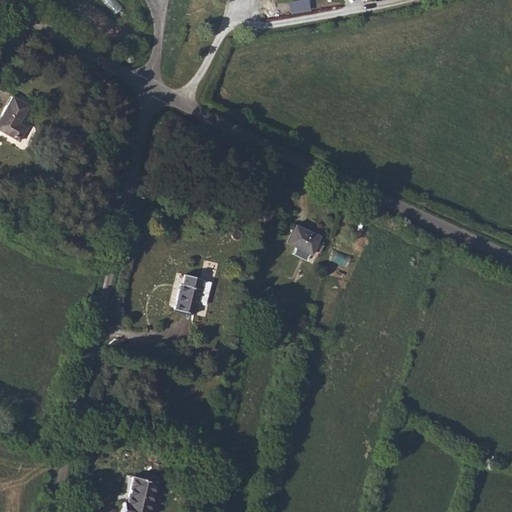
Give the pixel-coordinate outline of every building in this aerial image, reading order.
[(103,0),(115,13),(122,6),(116,0),(103,0)] [(306,0),(290,0),(288,0),(290,13),(309,10),(306,0)] [(0,115),(0,131),(17,141),(25,128),(17,123),(27,105),(11,96),(0,115)] [(295,247),(309,254),(310,255),(319,237),(295,224),(286,243),(295,247)] [(295,247),(292,253),(306,261),(309,254),(295,247)] [(334,249),(330,259),(346,265),(350,256),(334,249)] [(184,275),(182,284),(180,284),(173,309),(193,314),(197,298),(200,289),(197,288),(200,280),(200,278),(184,275)] [(197,298),(203,299),(207,282),(200,280),(197,288),(200,289),(197,298)] [(242,319),(262,330),(267,320),(261,317),(265,308),(250,301),(242,319)] [(211,374),(218,376),(222,361),(215,359),(211,374)] [(147,511),(155,483),(133,477),(126,502),(123,501),(120,511),(147,511)]
